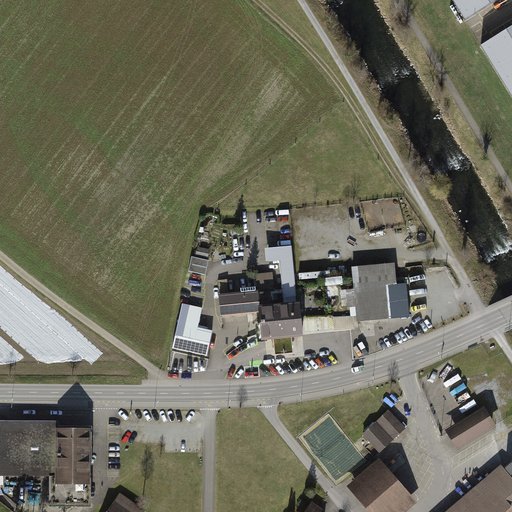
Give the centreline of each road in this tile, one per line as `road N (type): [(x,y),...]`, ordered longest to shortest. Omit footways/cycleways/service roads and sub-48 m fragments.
road 1 (primary): [(0,391),(260,390),(400,360),(498,318)]
road 2 (track): [(413,193),(338,84),(253,0)]
road 3 (track): [(413,193),(301,0)]
road 4 (track): [(402,0),(511,189)]
road 5 (track): [(160,393),(160,374),(0,258)]
road 6 (track): [(511,358),(413,193)]
